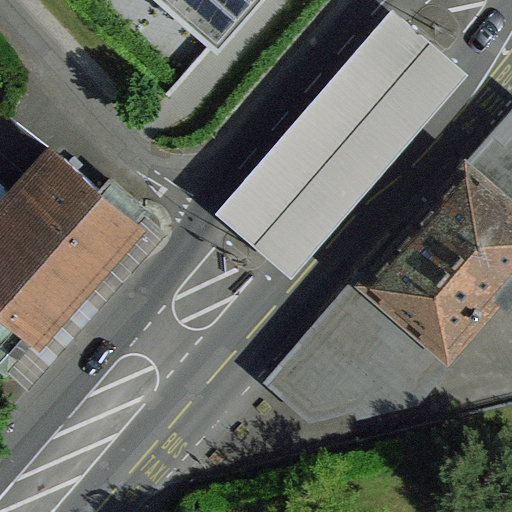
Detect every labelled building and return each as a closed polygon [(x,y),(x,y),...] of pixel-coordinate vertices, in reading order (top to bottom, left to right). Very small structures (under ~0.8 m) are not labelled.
[(189,0),(217,24),(238,0),(189,0)] [(269,261),(291,280),(470,76),(454,61),(419,32),(394,11),(217,214),(237,232),(269,261)] [(511,106),(473,153),(511,185),(511,106)] [(54,143),(0,205),(0,365),(1,367),(135,214),(54,143)] [(511,185),(473,153),(370,273),(451,341),(511,268),(511,185)] [(451,341),(370,273),(281,373),(314,405),(413,388),(451,341)]
